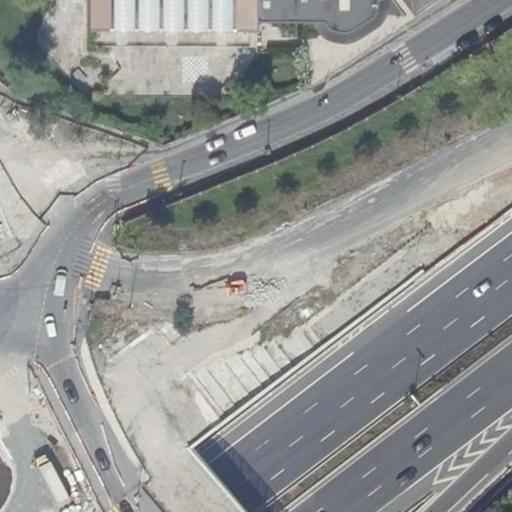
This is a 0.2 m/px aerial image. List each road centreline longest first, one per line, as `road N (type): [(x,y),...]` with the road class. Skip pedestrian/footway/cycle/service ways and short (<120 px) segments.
road 1 (unclassified): [(55,263),(109,196),(263,134),(500,0)]
road 2 (motorway): [(511,138),(255,268),(184,287),(55,263)]
road 3 (motorway): [(511,283),(205,511)]
road 4 (motorway): [(347,511),(511,383)]
road 5 (tertiary): [(111,485),(6,306)]
